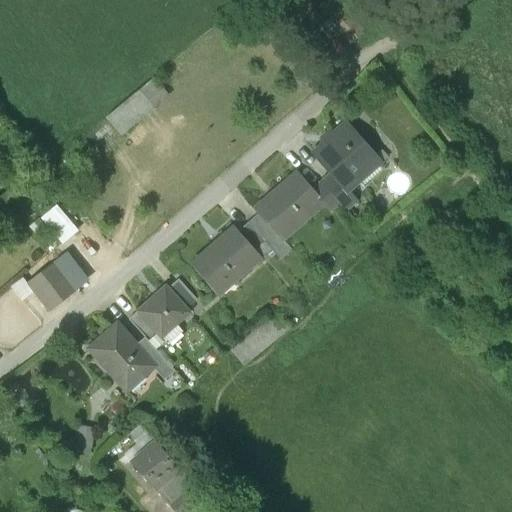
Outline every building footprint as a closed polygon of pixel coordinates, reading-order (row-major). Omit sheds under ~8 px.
[(354,4),(332,22),(348,42),(370,24),(354,4)] [(105,113),(120,133),(170,92),(155,73),(105,113)] [(380,160),(344,119),(330,131),(327,128),(321,133),(320,141),(321,143),(311,151),(329,172),(345,191),(346,190),(359,179),(355,175),(374,158),(378,162),(380,160)] [(283,184),(281,182),(252,207),(256,212),(280,239),(308,214),(302,207),(316,194),(310,188),(297,172),(283,184)] [(345,191),(329,172),(319,180),(337,201),(344,208),(354,199),(346,190),(345,191)] [(337,201),(319,180),(310,188),(316,194),(323,202),(321,203),(327,210),(337,201)] [(323,202),(316,194),(302,207),(308,214),(321,203),(323,202)] [(57,200),(40,215),(64,241),(80,226),(57,200)] [(280,239),(256,212),(247,220),(264,240),(280,258),(290,250),(280,239)] [(264,240),(247,220),(236,229),(254,249),(264,240)] [(233,226),(191,263),(211,285),(224,273),(231,281),(259,256),(254,249),(236,229),(233,226)] [(53,262),(28,280),(48,308),(75,287),(53,262)] [(21,295),(32,288),(24,275),(13,282),(21,295)] [(193,298),(176,279),(167,287),(184,306),(193,298)] [(184,306),(167,287),(154,298),(152,295),(137,309),(155,329),(156,331),(170,318),(174,323),(188,310),(184,306)] [(155,329),(137,309),(129,316),(145,334),(147,336),(155,329)] [(134,344),(116,323),(88,348),(126,389),(152,365),(153,364),(134,344)] [(147,336),(145,334),(134,344),(153,364),(152,365),(163,378),(174,367),(147,336)] [(80,428),(74,444),(84,448),(90,432),(80,428)] [(191,481),(156,440),(132,461),(154,486),(156,484),(169,500),(191,481)] [(169,500),(168,501),(177,511),(191,511),(194,510),(191,507),(204,496),(191,481),(169,500)]
